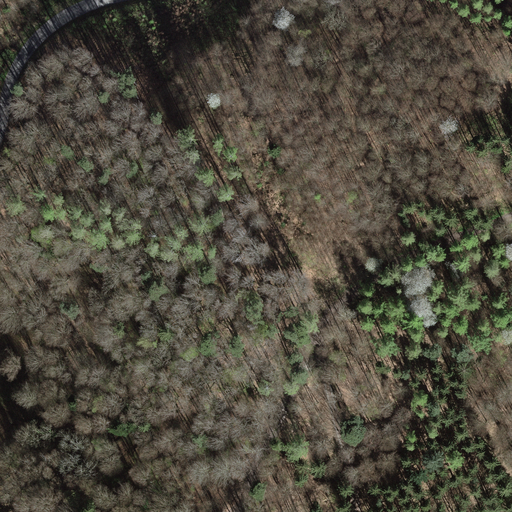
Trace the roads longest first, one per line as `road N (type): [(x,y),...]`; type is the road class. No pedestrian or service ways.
road 1 (track): [(511,226),(398,260),(340,303),(299,371),(235,511)]
road 2 (track): [(319,340),(356,511)]
road 3 (unclassified): [(102,0),(55,22),(28,47),(0,127)]
